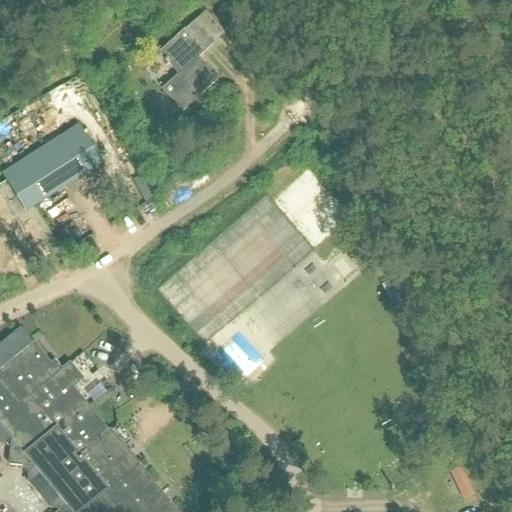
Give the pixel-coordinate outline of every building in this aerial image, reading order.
[(184,112),(218,80),(199,60),(215,45),(195,23),(186,31),(161,54),(180,75),(164,90),(184,112)] [(8,173),(3,175),(8,182),(19,200),(27,212),(35,207),(87,173),(64,137),(8,173)] [(141,178),(134,181),(146,203),(153,200),(141,178)] [(263,269),(277,279),(284,269),(270,258),(263,269)] [(0,423),(11,438),(9,466),(23,467),(29,475),(28,484),(50,509),(58,510),(59,511),(178,511),(87,404),(74,388),(84,380),(70,366),(63,372),(57,365),(49,363),(35,345),(0,373),(0,423)]
